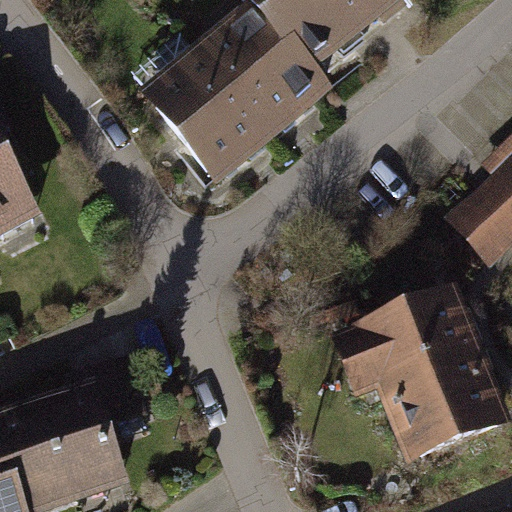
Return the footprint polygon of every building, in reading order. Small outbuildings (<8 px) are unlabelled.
[(250,0),(253,3),(314,77),(406,0),(250,0)] [(253,3),(199,48),(277,142),(332,97),(314,77),(253,3)] [(221,189),(277,142),(199,48),(142,95),(221,189)] [(0,224),(46,201),(0,108),(0,224)] [(511,156),(454,212),(498,257),(511,244),(511,156)] [(511,390),(466,264),(335,311),(360,381),(385,371),(413,448),(438,439),(481,424),(511,412),(511,390)] [(105,375),(3,404),(8,422),(33,509),(135,480),(105,375)] [(8,422),(0,424),(0,511),(33,511),(33,509),(8,422)]
